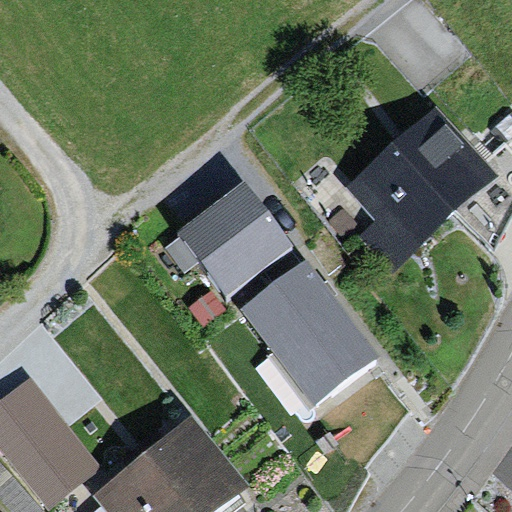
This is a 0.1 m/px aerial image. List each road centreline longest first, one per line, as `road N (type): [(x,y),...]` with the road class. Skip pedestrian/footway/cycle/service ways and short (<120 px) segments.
road 1 (track): [(60,253),(94,253),(390,0)]
road 2 (residential): [(511,361),(400,511)]
